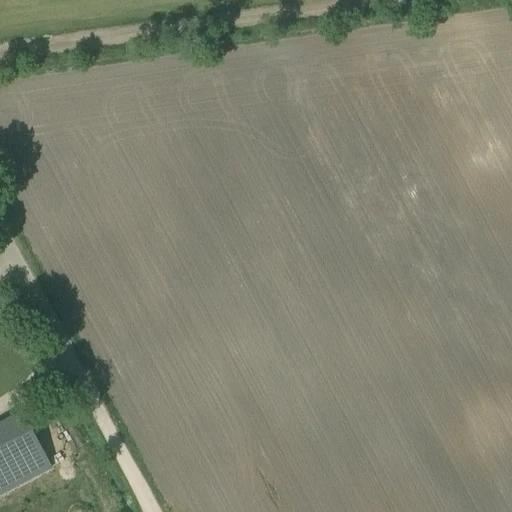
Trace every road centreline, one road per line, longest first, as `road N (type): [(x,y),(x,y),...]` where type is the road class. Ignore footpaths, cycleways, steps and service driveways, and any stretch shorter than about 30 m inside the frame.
road 1 (track): [(376,0),(0,54)]
road 2 (unclassified): [(102,423),(0,230)]
